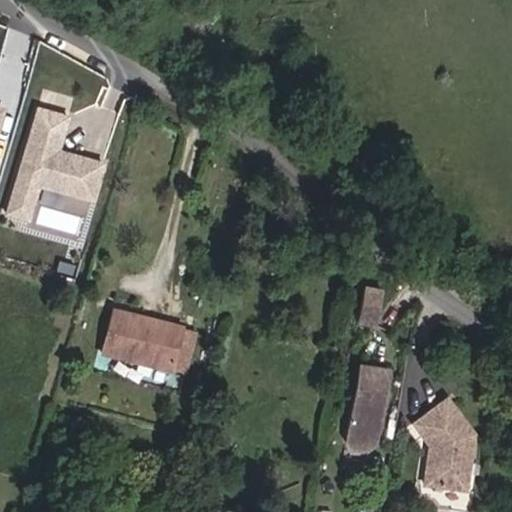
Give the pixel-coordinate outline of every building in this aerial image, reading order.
[(91,201),(102,164),(52,149),(56,138),(60,139),(66,116),(35,108),(5,213),(27,220),(37,185),(91,201)] [(375,327),(381,289),(363,286),(356,323),(375,327)] [(170,371),(181,327),(113,310),(102,354),(170,371)] [(376,446),(387,376),(380,375),(381,367),(356,363),(344,441),(350,450),(367,453),(376,446)] [(387,376),(388,368),(381,367),(380,375),(387,376)] [(465,490),(473,434),(446,399),(413,424),(434,452),(433,463),(427,462),(424,484),(465,490)]
